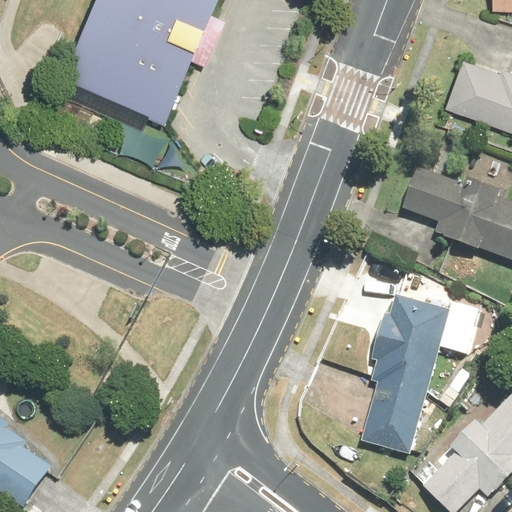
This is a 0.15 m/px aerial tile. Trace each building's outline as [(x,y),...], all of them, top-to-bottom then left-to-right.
[(210,0),(96,0),(61,84),(158,124),(210,0)] [(511,0),(489,0),(489,9),(511,9),(511,0)] [(511,69),(462,52),(444,108),(511,130),(511,69)] [(161,143),(131,126),(119,148),(149,165),(161,143)] [(511,197),(419,160),(396,215),(511,262),(511,197)] [(391,292),(357,442),(415,455),(449,305),(391,292)] [(511,388),(415,480),(445,511),(470,511),(511,472),(511,388)] [(0,499),(18,511),(26,511),(55,471),(0,433),(0,499)]
